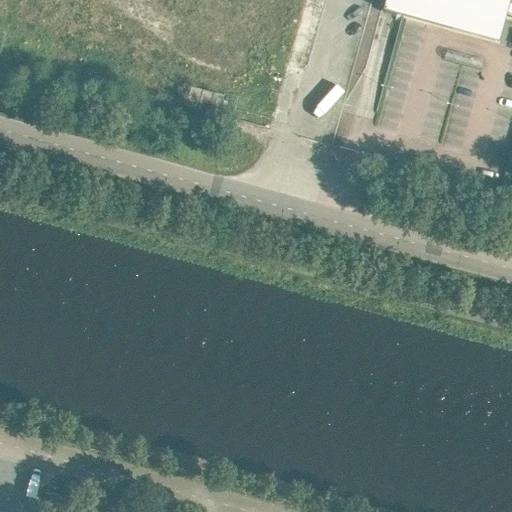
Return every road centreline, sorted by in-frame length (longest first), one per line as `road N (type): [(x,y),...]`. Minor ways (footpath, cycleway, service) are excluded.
road 1 (tertiary): [(511,267),(0,129)]
road 2 (unclassified): [(246,511),(0,443)]
